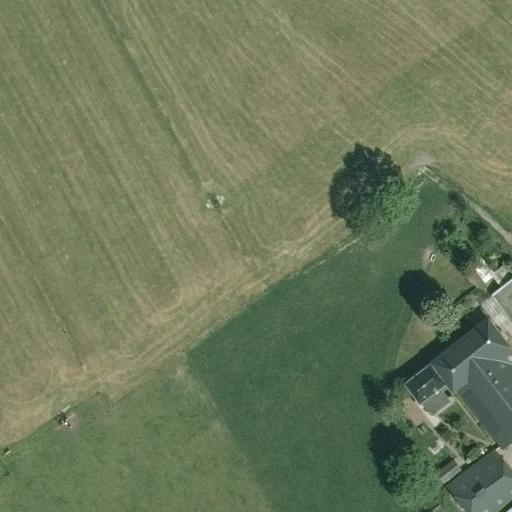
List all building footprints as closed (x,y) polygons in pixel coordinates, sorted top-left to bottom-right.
[(511,317),(511,275),(504,265),(493,274),(483,260),(474,267),(486,283),(493,278),(503,290),(496,295),(511,317)] [(511,350),(489,320),(459,343),(511,411),(511,361),(508,356),(511,353),(511,350)] [(511,443),(511,411),(459,343),(406,384),(421,403),(445,384),(452,393),(454,392),(456,396),(459,393),(503,450),(511,443)] [(467,471),(447,486),(466,511),(500,511),(511,503),(511,471),(495,449),(493,451),(482,460),(467,471)] [(453,460),(437,473),(444,483),(460,470),(453,460)]
